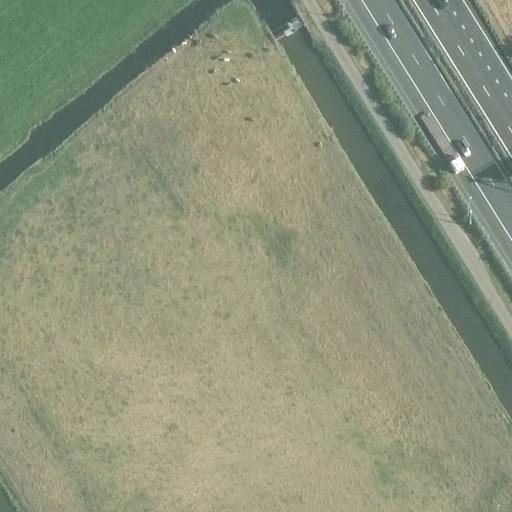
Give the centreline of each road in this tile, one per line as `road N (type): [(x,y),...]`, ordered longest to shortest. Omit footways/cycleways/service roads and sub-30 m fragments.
road 1 (unclassified): [(511,331),(305,0)]
road 2 (motorway): [(369,0),(511,227)]
road 3 (motorway): [(511,121),(437,0)]
